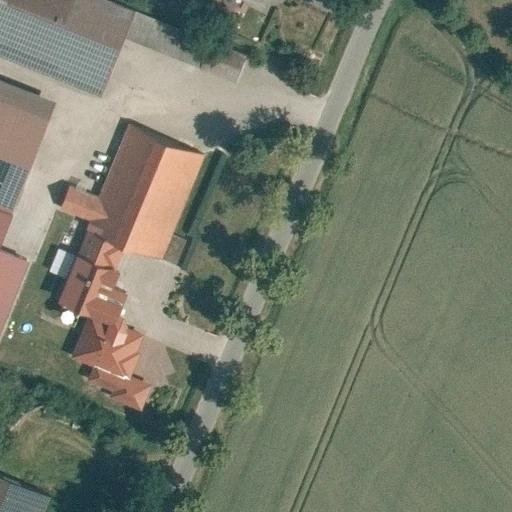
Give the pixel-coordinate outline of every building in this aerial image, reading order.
[(114,0),(0,0),(0,47),(84,80),(114,0)] [(0,183),(37,85),(0,71),(0,183)] [(77,201),(90,226),(128,242),(147,243),(188,142),(113,112),(84,183),(39,165),(32,183),(77,201)] [(121,299),(106,293),(128,242),(90,226),(80,248),(76,246),(54,296),(90,311),(74,349),(128,372),(146,331),(113,317),(121,299)] [(0,511),(19,511),(33,479),(0,465),(0,511)]
